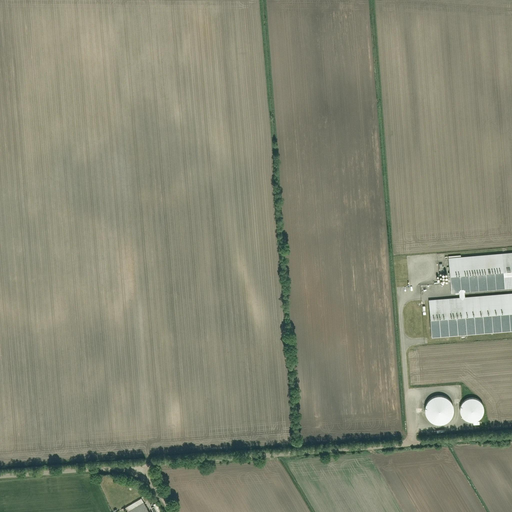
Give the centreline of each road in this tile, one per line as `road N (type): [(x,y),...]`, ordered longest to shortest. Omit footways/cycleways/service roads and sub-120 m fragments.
road 1 (track): [(511,436),(126,469)]
road 2 (residential): [(0,474),(126,469),(147,479),(169,511)]
road 3 (unknown): [(409,444),(400,305),(433,269)]
